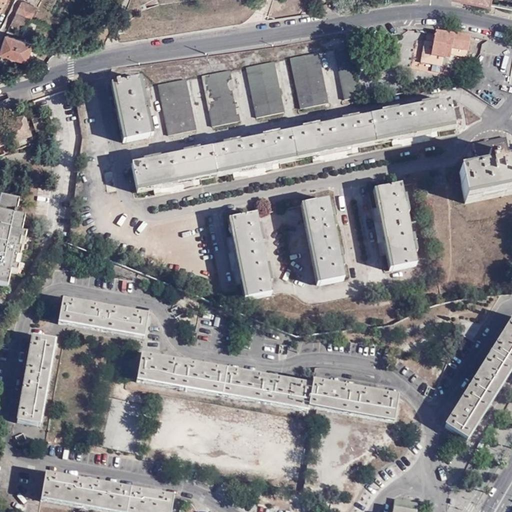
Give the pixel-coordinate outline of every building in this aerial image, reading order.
[(22,0),(10,29),(24,34),(31,18),(33,18),(38,7),(23,0),(22,0)] [(471,38),(435,32),(435,35),(434,42),(470,48),(471,38)] [(37,43),(7,33),(1,52),(13,56),(14,52),(20,54),(18,58),(28,61),(30,57),(32,58),(37,43)] [(434,42),(435,35),(428,34),(427,42),(433,43),(434,42)] [(433,43),(427,42),(426,42),(422,63),(453,69),(456,56),(468,58),(469,52),(452,49),(450,60),(431,57),(433,43)] [(470,48),(434,42),(433,43),(431,57),(450,60),(452,49),(469,52),(470,48)] [(350,53),(349,48),(335,50),(344,100),(358,97),(351,59),(350,53)] [(328,103),(318,54),(291,59),(301,109),(328,103)] [(256,118),(285,112),(274,63),(246,68),(256,118)] [(241,121),(231,72),(203,77),(213,127),(241,121)] [(149,139),(139,82),(133,83),(131,76),(119,78),(120,85),(114,86),(120,113),(126,144),(149,139)] [(196,130),(186,80),(159,86),(169,136),(196,130)] [(455,124),(454,121),(451,107),(450,100),(431,104),(430,101),(424,103),(425,105),(392,112),(391,109),(385,110),(385,113),(353,120),(352,117),(345,118),(345,121),(312,128),(312,125),(306,126),(306,129),(275,136),(275,133),(270,134),(270,138),(234,145),(233,142),(228,143),(228,146),(195,153),(195,150),(188,151),(189,154),(155,161),(155,157),(147,158),(148,162),(131,165),(136,190),(154,186),(155,194),(163,193),(171,191),(169,182),(185,178),(187,187),(194,186),(201,184),(199,175),(234,168),(236,177),(244,175),(252,174),(251,166),(265,163),(267,171),(275,170),(282,168),(281,160),(312,153),(313,162),(321,161),(330,159),(328,150),(343,147),(345,155),(353,154),(359,152),(357,144),(392,137),(394,145),(402,143),(409,142),(407,133),(422,130),(424,139),(430,138),(438,136),(437,128),(455,124)] [(451,107),(454,121),(462,119),(460,106),(451,107)] [(51,113),(42,116),(43,122),(53,124),(51,113)] [(32,135),(25,116),(17,119),(19,122),(7,126),(13,142),(32,135)] [(45,130),(40,116),(33,118),(38,132),(45,130)] [(466,202),(511,192),(511,151),(510,150),(509,150),(507,139),(473,146),(474,151),(475,150),(477,157),(475,158),(475,160),(474,163),(482,164),(482,167),(474,169),(474,171),(461,173),(466,202)] [(404,203),(400,185),(377,190),(393,270),(417,265),(413,248),(417,248),(416,244),(415,241),(412,242),(405,208),(408,208),(407,205),(406,202),(404,203)] [(17,217),(20,202),(0,198),(0,200),(0,286),(9,288),(12,273),(20,274),(23,259),(21,258),(23,250),(25,250),(28,235),(23,234),(27,219),(17,217)] [(332,218),(328,201),(304,206),(320,285),(344,281),(340,263),(343,263),(343,260),(342,257),(339,258),(333,226),(336,225),(335,221),(335,217),(332,218)] [(260,233),(256,216),(232,221),(248,300),(272,296),(269,279),(272,278),(271,275),(271,272),(268,273),(261,240),(264,239),(263,235),(263,233),(260,233)] [(146,340),(150,317),(129,314),(89,307),(64,302),(60,325),(146,340)] [(511,373),(511,323),(502,340),(484,368),(461,404),(446,429),(468,443),(511,373)] [(41,426),(56,342),(34,338),(30,359),(24,396),(19,422),(41,426)] [(395,422),(399,397),(374,392),(336,386),(313,382),(313,386),(288,381),(248,374),(201,366),(167,360),(142,356),(137,382),(308,412),(309,407),(395,422)] [(74,481),(47,476),(42,503),(98,511),(172,511),(175,498),(148,493),(113,487),(74,481)] [(418,511),(420,502),(396,498),(393,511),(418,511)]
